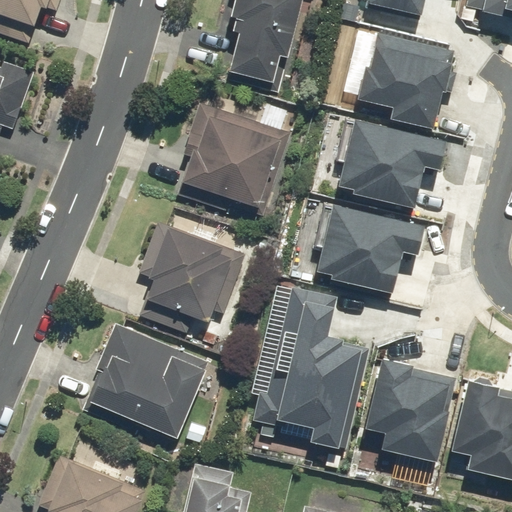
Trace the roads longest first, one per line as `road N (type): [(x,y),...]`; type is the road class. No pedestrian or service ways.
road 1 (residential): [(139,0),(0,376)]
road 2 (residential): [(511,292),(495,268),(491,233),(511,147)]
